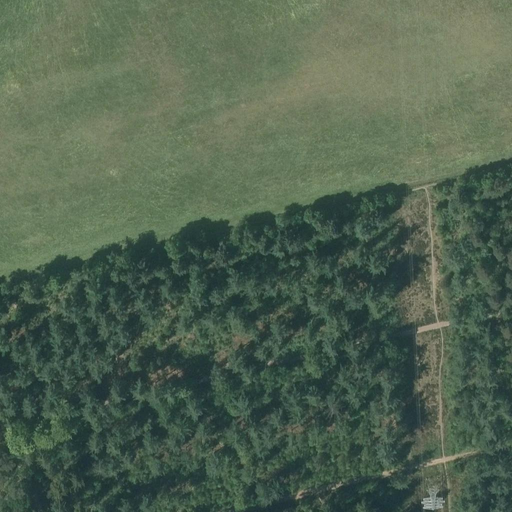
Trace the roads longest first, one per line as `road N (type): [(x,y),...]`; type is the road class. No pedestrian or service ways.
road 1 (track): [(511,311),(2,418)]
road 2 (track): [(511,444),(209,511)]
